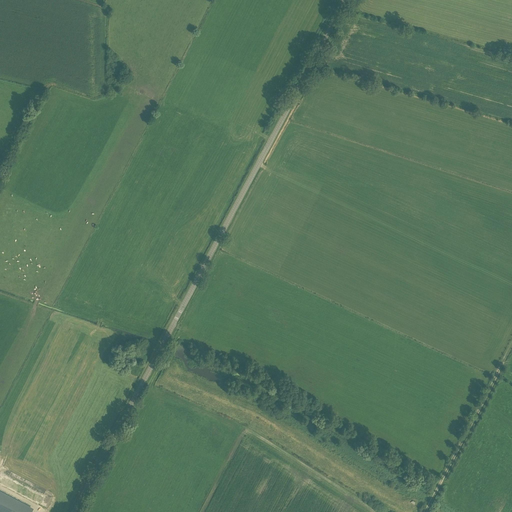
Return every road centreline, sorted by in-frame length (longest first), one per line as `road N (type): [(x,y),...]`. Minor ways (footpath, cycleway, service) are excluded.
road 1 (tertiary): [(73,511),(345,0)]
road 2 (track): [(424,511),(511,345)]
